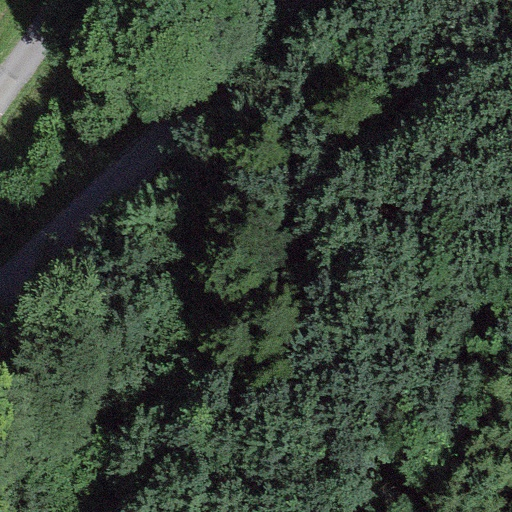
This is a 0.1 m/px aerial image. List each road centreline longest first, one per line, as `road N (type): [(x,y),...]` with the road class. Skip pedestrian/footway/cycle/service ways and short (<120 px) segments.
road 1 (unclassified): [(315,0),(0,301)]
road 2 (unclassified): [(75,0),(0,100)]
